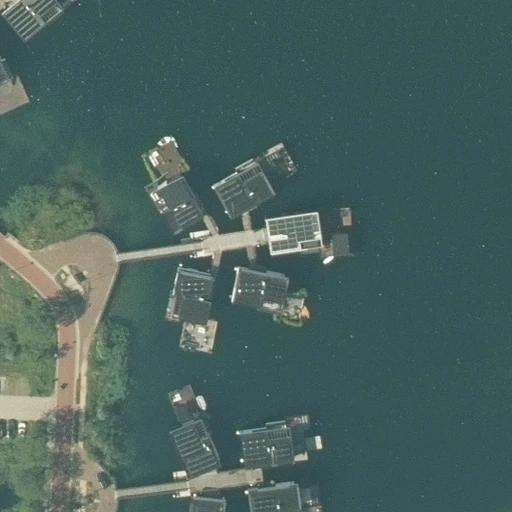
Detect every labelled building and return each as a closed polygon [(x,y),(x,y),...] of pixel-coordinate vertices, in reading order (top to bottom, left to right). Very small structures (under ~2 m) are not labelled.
[(62,0),(21,0),(7,11),(28,37),(67,5),(62,0)] [(0,39),(0,88),(21,77),(0,39)] [(259,159),(214,183),(231,215),(276,190),(259,159)] [(181,172),(150,190),(173,230),(204,213),(181,172)] [(317,207),(265,214),(270,250),(322,243),(317,207)] [(238,263),(232,298),(282,308),(288,273),(238,263)] [(178,265),(170,310),(205,317),(214,271),(178,265)] [(202,415),(171,428),(189,470),(219,458),(202,415)] [(289,422),(239,430),(245,465),(295,458),(289,422)] [(305,511),(301,478),(251,485),(255,511),(305,511)] [(193,496),(191,511),(224,511),(225,500),(193,496)]
